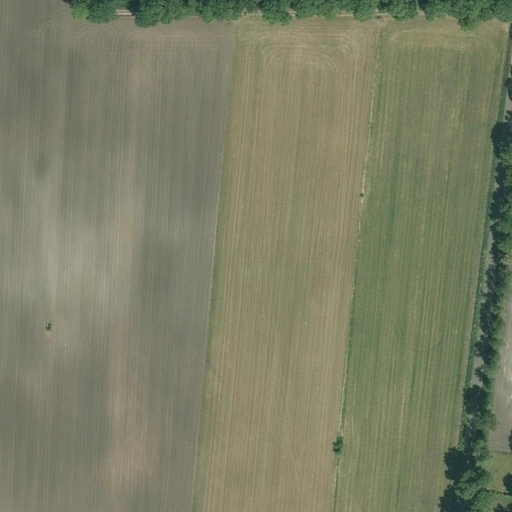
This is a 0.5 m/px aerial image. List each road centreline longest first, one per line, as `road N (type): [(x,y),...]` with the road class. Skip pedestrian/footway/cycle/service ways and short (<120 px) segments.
road 1 (track): [(511,15),(108,13),(87,0)]
road 2 (unclassified): [(462,511),(511,99)]
